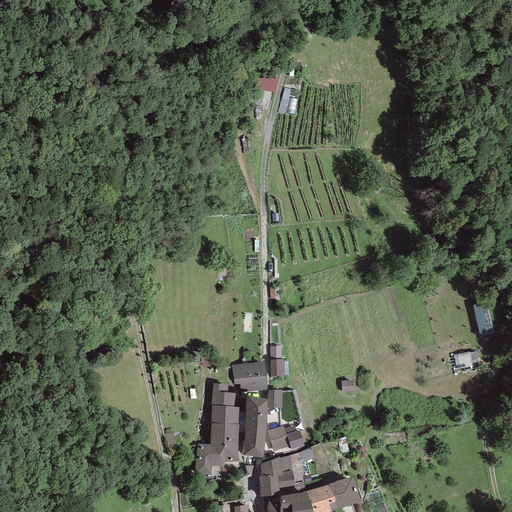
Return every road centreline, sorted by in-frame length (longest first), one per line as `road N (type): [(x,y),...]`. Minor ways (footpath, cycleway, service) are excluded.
road 1 (track): [(176,511),(135,314),(100,235)]
road 2 (track): [(300,0),(265,144),(261,214)]
road 3 (track): [(100,235),(94,177),(43,87),(12,71)]
road 4 (track): [(261,214),(266,394)]
road 5 (track): [(504,511),(481,409),(505,356)]
road 6 (residential): [(262,511),(256,461),(265,457),(266,394)]
